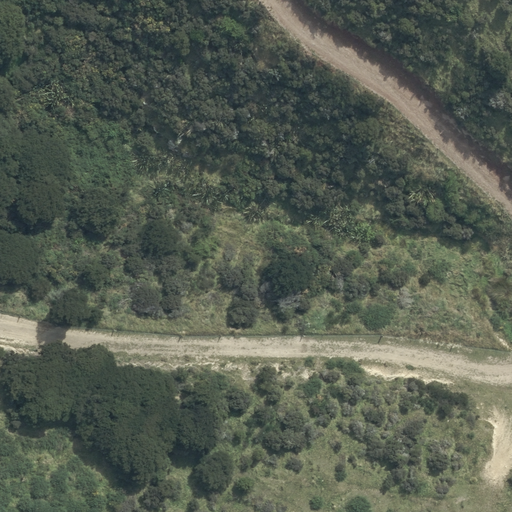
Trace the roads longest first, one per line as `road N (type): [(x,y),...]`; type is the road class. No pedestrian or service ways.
road 1 (track): [(0,327),(72,347),(172,357),(330,347),(511,373)]
road 2 (track): [(511,194),(279,0)]
